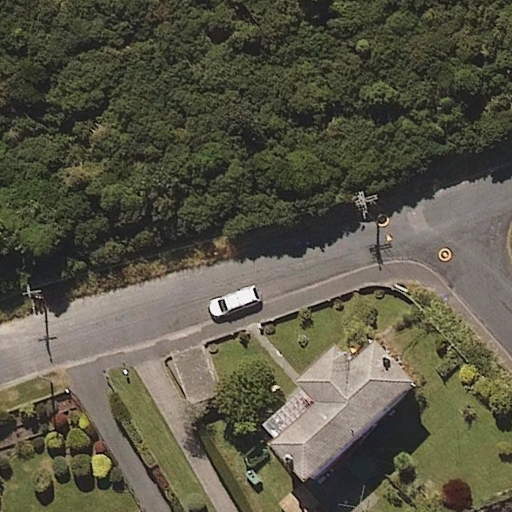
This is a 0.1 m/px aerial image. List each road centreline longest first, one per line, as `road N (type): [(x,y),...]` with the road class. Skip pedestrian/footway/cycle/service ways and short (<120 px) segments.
road 1 (residential): [(438,215),(0,347)]
road 2 (residential): [(511,319),(475,279),(438,215)]
